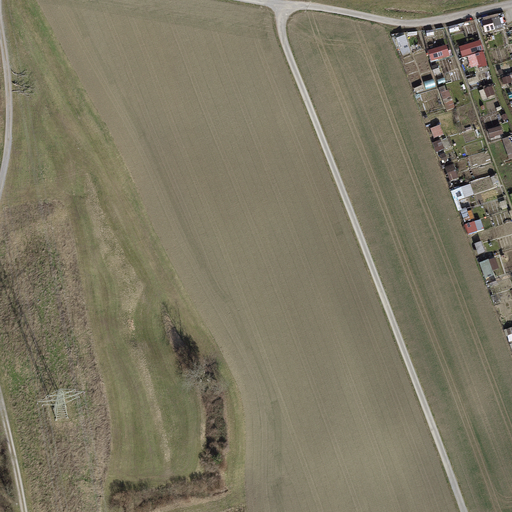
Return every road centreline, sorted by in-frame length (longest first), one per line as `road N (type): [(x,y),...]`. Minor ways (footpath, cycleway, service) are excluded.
road 1 (track): [(283,4),(284,37),(465,511)]
road 2 (track): [(283,4),(408,21),(511,3)]
road 3 (track): [(0,188),(8,145),(0,21)]
